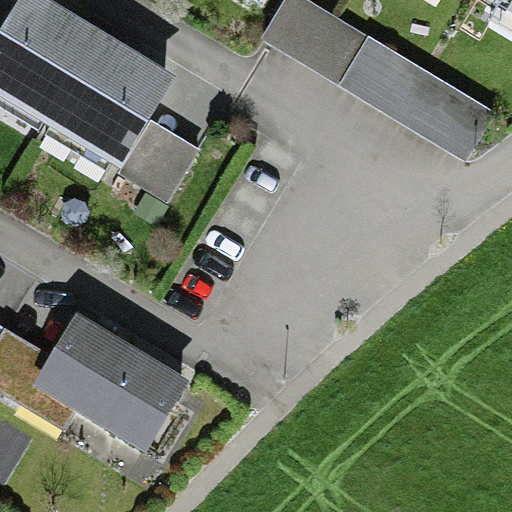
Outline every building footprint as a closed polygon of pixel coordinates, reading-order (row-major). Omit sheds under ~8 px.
[(0,102),(45,128),(98,39),(30,0),(20,0),(0,35),(0,102)] [(337,97),(367,44),(290,0),(286,0),(257,51),(337,97)] [(511,0),(481,0),(511,18),(511,0)] [(98,39),(45,128),(119,171),(172,81),(98,39)] [(367,44),(337,97),(466,169),(496,116),(367,44)] [(200,161),(151,131),(118,185),(167,215),(200,161)] [(187,386),(73,321),(32,391),(146,457),(187,386)]
